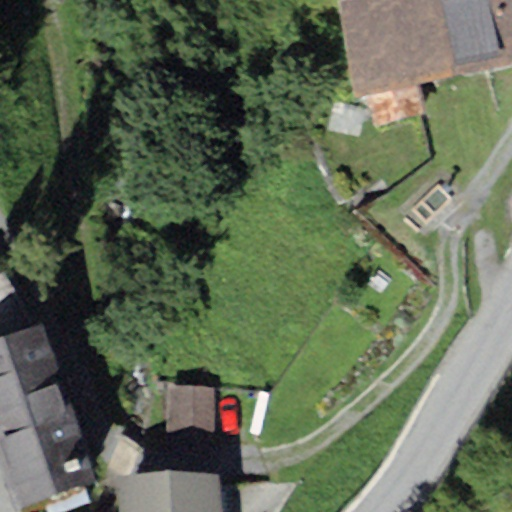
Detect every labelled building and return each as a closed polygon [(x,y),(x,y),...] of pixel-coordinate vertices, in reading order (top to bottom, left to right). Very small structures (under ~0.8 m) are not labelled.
[(336,0),(355,121),(373,116),(421,105),(454,97),(438,0),(336,0)] [(511,0),(438,0),(454,97),(511,81),(511,0)] [(424,122),(421,105),(373,116),(375,136),(424,122)] [(45,340),(0,353),(0,449),(19,511),(51,511),(95,498),(45,340)] [(215,393),(167,392),(166,441),(214,442),(215,393)] [(217,511),(217,490),(119,495),(119,511),(217,511)]
